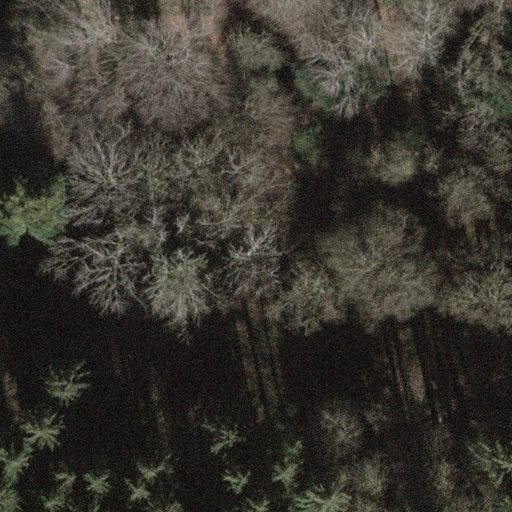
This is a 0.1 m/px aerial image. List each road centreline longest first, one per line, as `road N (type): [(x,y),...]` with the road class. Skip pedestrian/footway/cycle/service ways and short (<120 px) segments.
road 1 (track): [(511,198),(318,255),(0,406)]
road 2 (track): [(318,255),(201,98),(0,170)]
